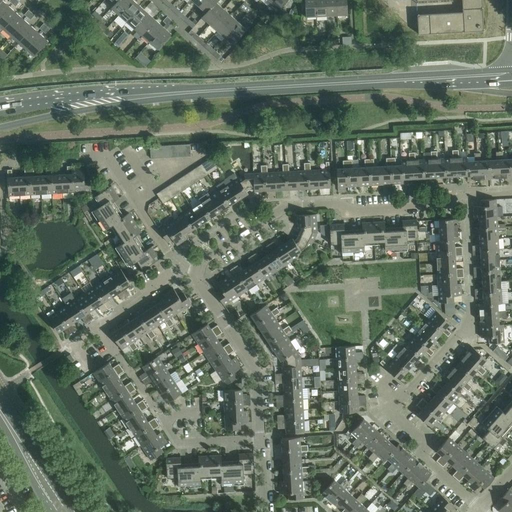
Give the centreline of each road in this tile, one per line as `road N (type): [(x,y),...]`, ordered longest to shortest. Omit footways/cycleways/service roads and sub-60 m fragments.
road 1 (secondary): [(99,101),(510,76)]
road 2 (residential): [(198,270),(287,206),(337,204),(357,212),(511,193)]
road 3 (residential): [(478,508),(421,457),(430,448),(389,412),(471,317),(470,300)]
road 4 (residential): [(263,439),(177,443),(100,326)]
road 5 (residential): [(263,439),(256,370),(198,282),(198,270)]
road 6 (residential): [(179,269),(109,162),(81,162)]
